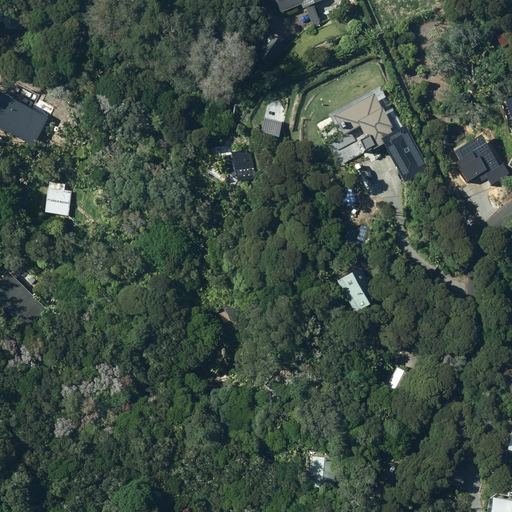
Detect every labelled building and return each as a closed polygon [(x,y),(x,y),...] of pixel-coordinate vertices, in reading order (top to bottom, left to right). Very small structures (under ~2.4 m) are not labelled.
[(277,0),(282,11),(303,3),(305,7),(321,0),(277,0)] [(4,18),(0,3),(0,21),(4,21),(6,28),(13,26),(11,16),(4,18)] [(254,55),(275,69),(289,49),(268,35),(254,55)] [(35,89),(28,101),(58,120),(65,107),(35,89)] [(4,114),(39,134),(46,121),(22,107),(29,96),(18,90),(4,114)] [(394,138),(392,134),(389,129),(392,128),(373,94),(333,117),(343,135),(359,127),(365,137),(358,141),(364,152),(370,148),(371,150),(386,142),(394,138)] [(511,105),(498,112),(511,142),(511,105)] [(72,190),(49,188),(46,212),(69,214),(72,190)] [(339,280),(357,312),(380,298),(362,267),(339,280)] [(0,281),(0,299),(27,329),(48,310),(11,271),(0,281)] [(238,315),(221,312),(217,326),(235,330),(238,315)] [(399,367),(387,390),(399,397),(412,373),(399,367)] [(312,456),(308,493),(333,495),(337,458),(312,456)] [(511,511),(511,501),(493,499),(490,511),(511,511)]
